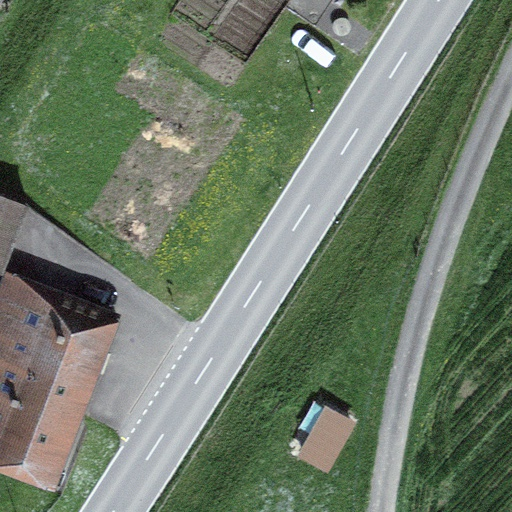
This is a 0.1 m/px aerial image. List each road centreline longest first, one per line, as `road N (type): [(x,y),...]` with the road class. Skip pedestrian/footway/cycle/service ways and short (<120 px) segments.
road 1 (secondary): [(439,0),(111,511)]
road 2 (track): [(511,73),(437,257),(382,511)]
